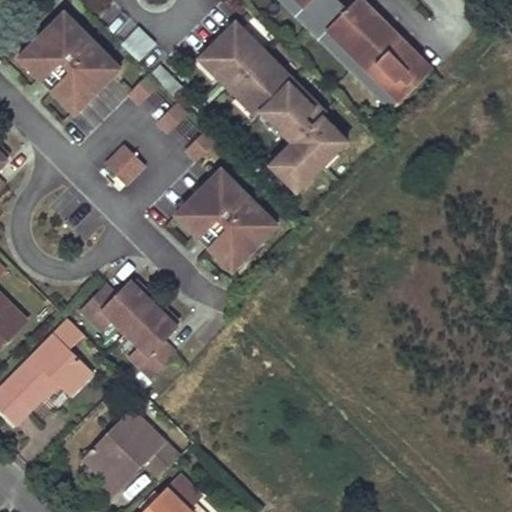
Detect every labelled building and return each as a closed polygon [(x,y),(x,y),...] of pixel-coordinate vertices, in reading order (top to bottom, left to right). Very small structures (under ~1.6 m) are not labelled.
[(296,0),(276,0),(295,18),(305,8),(296,0)] [(296,0),(305,8),(295,18),(316,39),(326,30),(358,61),(348,71),(359,81),(369,72),(399,102),(431,71),(410,51),(399,62),(378,41),(389,29),(369,9),(358,20),(346,9),(336,0),(296,0)] [(359,0),(355,0),(346,9),(358,20),(369,9),(359,0)] [(120,69),(63,12),(28,48),(39,59),(28,70),(42,83),(44,80),(53,89),(50,91),(64,105),(75,94),(85,105),(120,69)] [(327,113),(293,80),(292,82),(283,73),(284,71),(274,61),(272,62),(254,44),(256,43),(246,34),(245,35),(234,24),(199,60),(219,79),(223,74),(229,79),(242,66),(251,75),(238,88),(243,93),(238,98),(257,117),(261,113),(283,135),(288,129),(293,134),(304,123),(313,132),(302,143),(307,148),(303,152),(294,144),(293,144),(271,167),(298,193),(348,142),(323,117),(327,113)] [(137,28),(120,47),(139,64),(156,44),(137,28)] [(389,29),(378,41),(399,62),(410,51),(389,29)] [(326,30),(316,39),(348,71),(358,61),(326,30)] [(28,70),(39,59),(28,48),(17,59),(28,70)] [(238,88),(251,75),(242,66),(229,79),(223,74),(219,79),(238,98),(243,93),(238,88)] [(369,72),(359,81),(390,112),(399,102),(369,72)] [(140,105),(159,85),(148,74),(129,94),(140,105)] [(53,89),(44,80),(42,83),(50,91),(53,89)] [(85,105),(75,94),(64,105),(74,115),(85,105)] [(168,133),(188,113),(177,102),(157,122),(168,133)] [(302,143),(313,132),(304,123),(293,134),(288,129),(283,135),(293,144),(294,144),(303,152),(307,148),(302,143)] [(196,161),(216,141),(205,130),(186,150),(196,161)] [(126,185),(144,165),(124,146),(106,165),(126,185)] [(278,226),(221,169),(186,205),(196,215),(186,226),(199,239),(202,237),(211,246),(208,248),(221,261),(232,251),(243,261),(278,226)] [(186,226),(196,215),(186,205),(175,216),(186,226)] [(211,246),(202,237),(199,239),(208,248),(211,246)] [(243,261),(232,251),(221,261),(232,272),(243,261)] [(175,324),(167,317),(170,313),(145,289),(141,292),(134,285),(130,281),(116,295),(105,285),(81,310),(93,322),(103,312),(113,322),(138,346),(149,356),(139,366),(151,378),(176,352),(165,342),(179,328),(175,324)] [(145,289),(137,281),(134,285),(141,292),(145,289)] [(0,346),(26,319),(0,293),(0,346)] [(103,332),(113,322),(103,312),(93,322),(103,332)] [(178,321),(173,315),(170,313),(167,317),(175,324),(178,321)] [(93,371),(70,348),(84,334),(68,319),(54,332),(0,385),(0,410),(13,424),(58,380),(70,393),(93,371)] [(139,366),(149,356),(138,346),(129,356),(139,366)] [(132,409),(108,433),(85,456),(107,477),(119,489),(145,463),(160,478),(180,457),(132,409)] [(195,511),(189,506),(200,495),(181,476),(144,511),(195,511)] [(101,482),(114,495),(119,489),(107,477),(101,482)]
